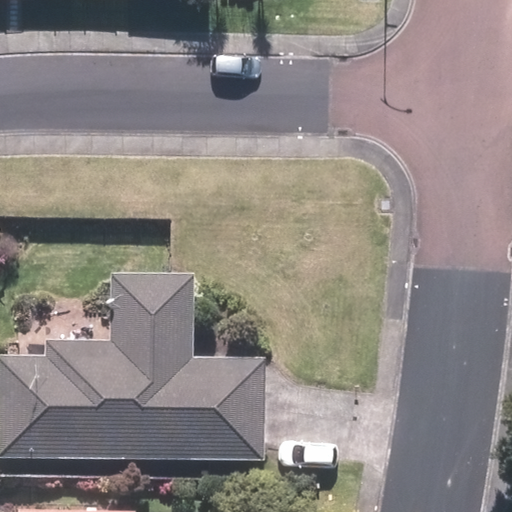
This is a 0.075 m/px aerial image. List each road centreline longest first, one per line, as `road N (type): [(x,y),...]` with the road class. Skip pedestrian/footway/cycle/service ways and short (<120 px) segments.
road 1 (residential): [(485,96),(0,93)]
road 2 (residential): [(433,511),(482,170),(485,96)]
